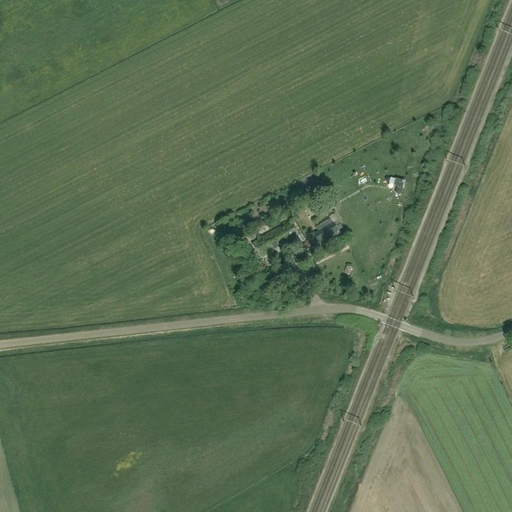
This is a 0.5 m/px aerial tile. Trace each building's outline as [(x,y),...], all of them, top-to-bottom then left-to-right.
[(318,242),(338,231),(331,218),(316,227),(318,231),(313,233),(318,242)] [(302,239),(291,221),(251,244),(260,258),(291,240),(293,245),(302,239)] [(261,222),(251,225),(254,235),(264,233),(261,222)] [(283,274),(274,280),(285,299),(295,293),(283,274)] [(272,284),(260,288),(263,296),(275,292),(272,284)]
